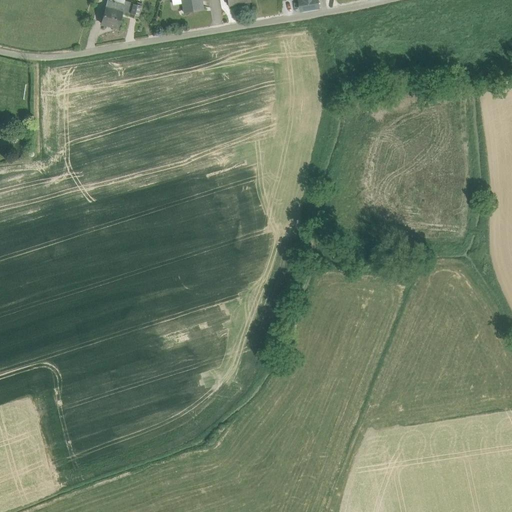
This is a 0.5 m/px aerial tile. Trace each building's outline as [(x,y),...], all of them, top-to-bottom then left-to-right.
[(172,0),(173,4),(182,3),(184,13),(203,10),(201,0),(172,0)] [(300,0),(302,10),(319,8),(318,0),(300,0)] [(124,6),(108,1),(101,24),(118,29),(122,13),(124,6)] [(133,4),(125,2),(124,6),(122,13),(130,16),(133,4)] [(141,6),(133,4),(130,16),(137,18),(141,6)]
